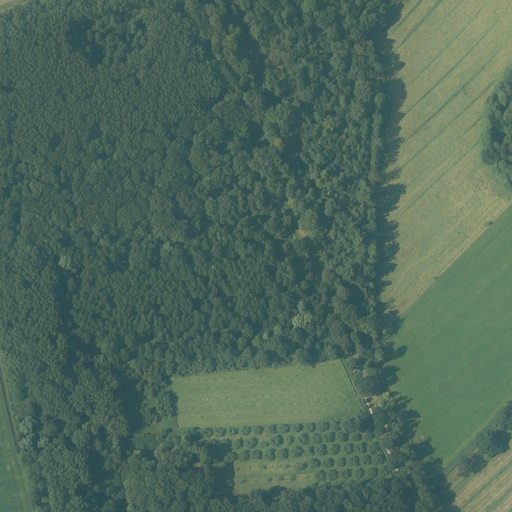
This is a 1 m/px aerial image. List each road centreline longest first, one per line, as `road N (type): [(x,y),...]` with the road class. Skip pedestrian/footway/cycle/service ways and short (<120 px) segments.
road 1 (track): [(415,511),(184,0)]
road 2 (track): [(131,511),(102,367),(332,327)]
